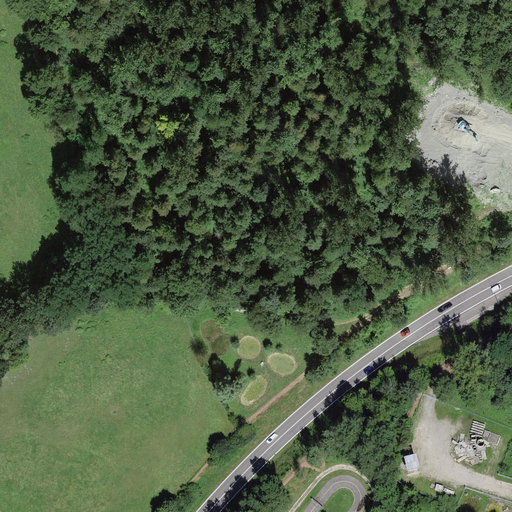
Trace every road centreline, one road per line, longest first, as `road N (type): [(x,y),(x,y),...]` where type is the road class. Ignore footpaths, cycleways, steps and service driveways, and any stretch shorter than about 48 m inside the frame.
road 1 (primary): [(209,511),(317,405),(511,274)]
road 2 (unclassified): [(505,343),(452,368),(429,394),(430,436),(440,469),(511,490)]
